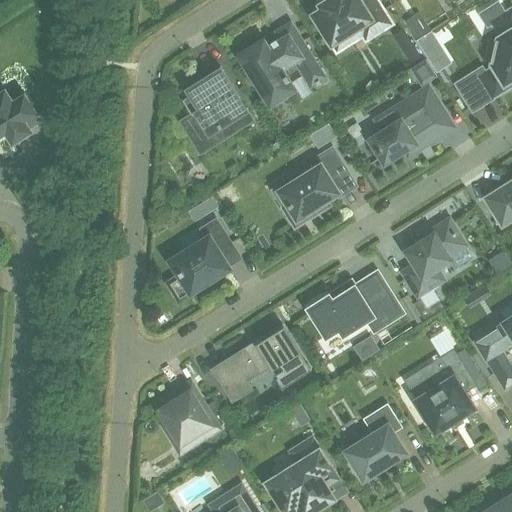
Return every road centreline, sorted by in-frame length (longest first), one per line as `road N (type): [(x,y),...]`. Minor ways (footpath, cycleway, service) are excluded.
road 1 (track): [(64,511),(101,0)]
road 2 (residential): [(511,136),(170,351),(125,359)]
road 3 (residential): [(242,0),(165,51),(151,71),(125,359)]
road 4 (residential): [(10,511),(30,258),(27,232),(15,218),(0,218)]
road 5 (residential): [(125,359),(114,511)]
road 6 (residential): [(511,445),(405,511)]
